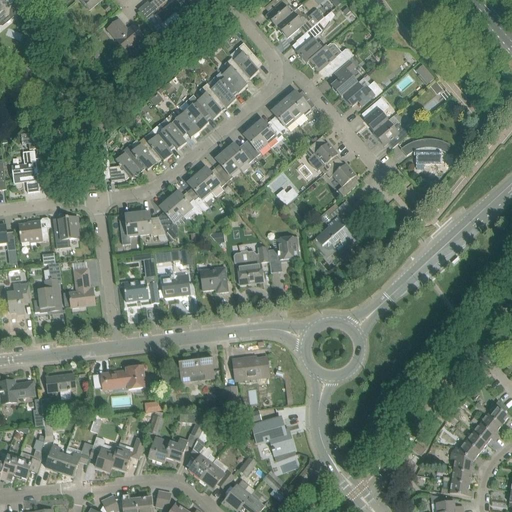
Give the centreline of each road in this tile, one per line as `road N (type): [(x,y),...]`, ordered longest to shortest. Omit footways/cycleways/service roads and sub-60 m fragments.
road 1 (residential): [(97,199),(151,189),(275,83),(277,73)]
road 2 (residential): [(387,178),(298,76),(277,73)]
road 3 (unclassified): [(397,289),(511,188)]
road 4 (residential): [(116,348),(97,199)]
road 5 (residential): [(215,511),(177,481),(79,489)]
road 6 (unclassified): [(116,348),(246,331)]
